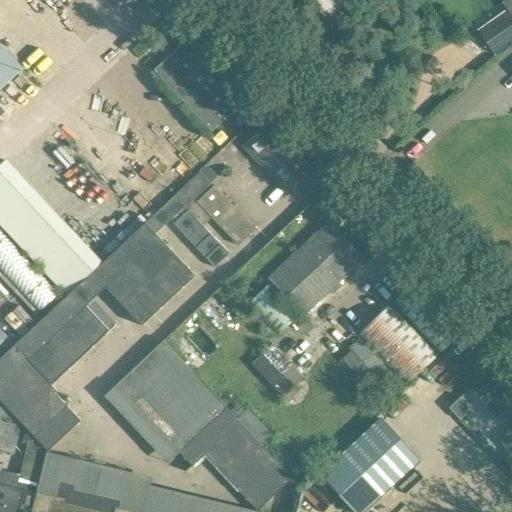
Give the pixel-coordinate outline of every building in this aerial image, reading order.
[(508,8),(478,29),(496,54),(511,42),(511,0),(504,0),(503,1),(508,8)] [(253,93),(252,92),(195,32),(179,47),(177,45),(165,56),(167,58),(154,70),(212,131),(253,93)] [(0,44),(0,89),(23,69),(0,44)] [(283,135),(270,122),(245,145),(286,189),(308,169),(280,138),(283,135)] [(101,264),(92,272),(105,287),(141,325),(194,275),(155,233),(170,219),(215,267),(229,253),(203,226),(212,218),(238,245),(253,231),(233,210),(236,208),(215,185),(211,181),(218,176),(207,164),(101,264)] [(303,315),(364,259),(328,222),(268,276),(303,315)] [(0,232),(0,270),(40,313),(59,295),(0,232)] [(440,352),(471,323),(424,272),(393,301),(440,352)] [(300,314),(271,283),(249,303),(279,335),(300,314)] [(23,337),(0,358),(0,401),(22,424),(31,434),(46,450),(47,451),(48,452),(81,421),(80,420),(54,392),(56,390),(51,384),(108,331),(85,306),(88,303),(74,289),(66,297),(23,337)] [(437,355),(390,304),(358,335),(405,385),(437,355)] [(352,350),(342,359),(370,388),(389,370),(359,338),(349,348),(352,350)] [(118,384),(180,451),(226,408),(164,342),(118,384)] [(295,387),(294,387),(282,373),(292,364),(292,363),(274,343),(252,363),(284,398),(295,387)] [(511,454),(504,461),(511,469),(511,383),(499,371),(476,393),(511,430),(500,441),(511,454)] [(460,397),(449,408),(460,420),(467,413),(467,404),(460,397)] [(237,420),(226,408),(180,451),(179,452),(192,466),(205,454),(258,510),(292,479),(261,446),(237,420)] [(248,410),(237,420),(261,446),(272,435),(248,410)] [(320,474),(354,511),(363,511),(418,461),(380,420),(320,474)] [(0,511),(31,511),(36,492),(45,452),(46,450),(31,434),(21,475),(0,469),(0,511)] [(116,511),(36,492),(31,511),(116,511)]
